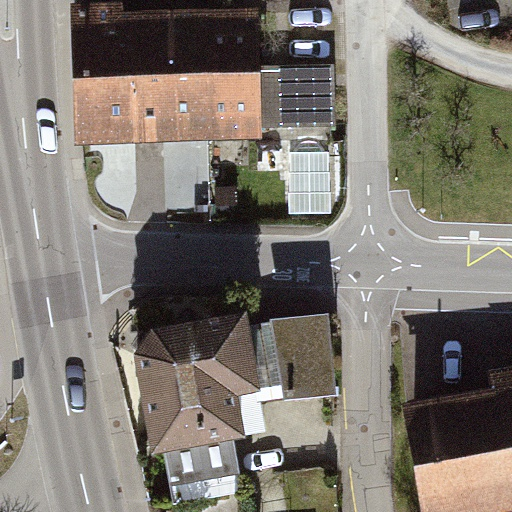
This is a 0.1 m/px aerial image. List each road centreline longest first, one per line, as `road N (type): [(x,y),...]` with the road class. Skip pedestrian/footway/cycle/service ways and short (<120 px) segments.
road 1 (unclassified): [(366,266),(130,259),(43,272)]
road 2 (secondary): [(43,272),(3,0)]
road 3 (residential): [(366,266),(363,0)]
road 4 (residential): [(376,511),(366,266)]
road 5 (secondary): [(90,511),(43,272)]
road 6 (unclassified): [(511,269),(366,266)]
